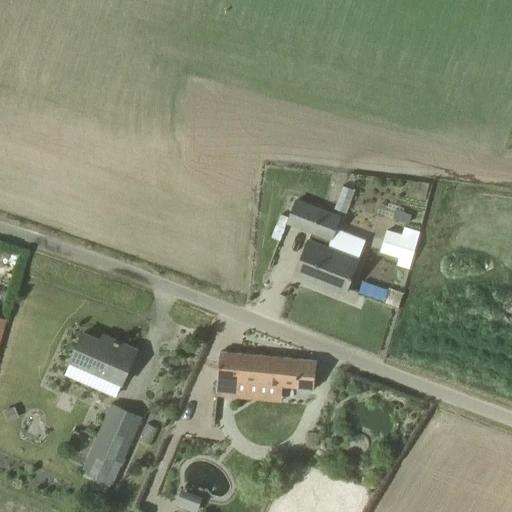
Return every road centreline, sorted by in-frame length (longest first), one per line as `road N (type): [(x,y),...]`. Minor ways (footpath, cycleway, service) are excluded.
road 1 (unclassified): [(341,354),(0,229)]
road 2 (residential): [(341,354),(511,419)]
